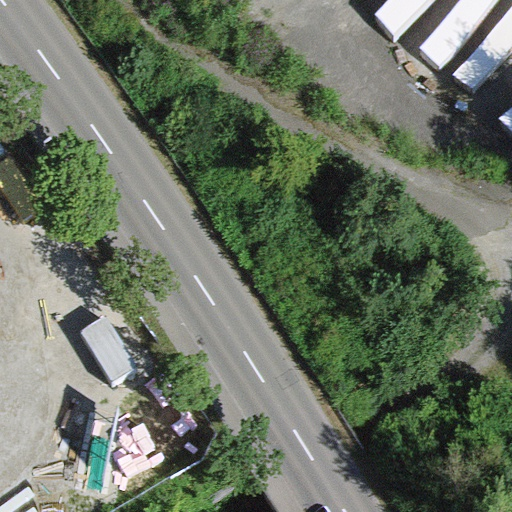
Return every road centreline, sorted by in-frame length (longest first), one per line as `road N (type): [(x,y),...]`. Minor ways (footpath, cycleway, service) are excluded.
road 1 (secondary): [(342,511),(3,0)]
road 2 (track): [(511,223),(458,218),(77,0)]
road 3 (track): [(511,281),(480,360),(363,438)]
